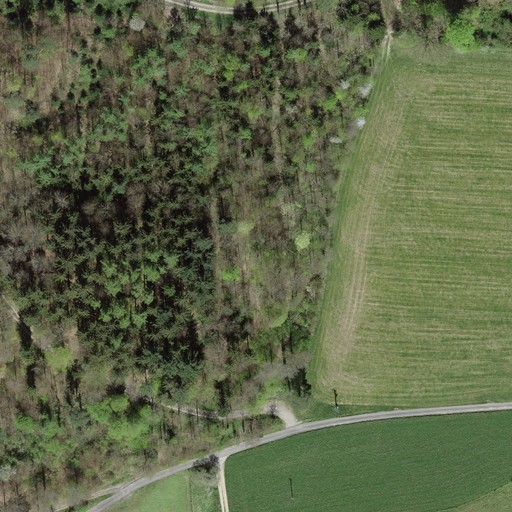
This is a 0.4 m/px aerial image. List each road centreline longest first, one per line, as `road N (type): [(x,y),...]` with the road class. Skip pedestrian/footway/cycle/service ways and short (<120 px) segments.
road 1 (track): [(92,511),(150,478),(294,429),(511,404)]
road 2 (track): [(0,295),(37,338),(100,378),(195,412),(279,409),(294,429)]
road 3 (track): [(176,0),(231,10),(302,0)]
